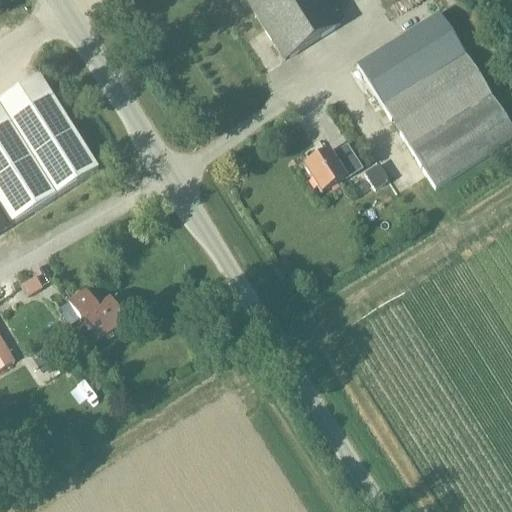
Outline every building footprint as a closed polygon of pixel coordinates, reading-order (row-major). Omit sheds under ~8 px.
[(243,0),(283,62),(339,26),(321,0),(243,0)] [(511,141),(511,134),(438,17),(437,16),(355,68),(434,191),(511,141)] [(0,247),(99,184),(25,66),(4,79),(21,106),(0,119),(0,247)] [(348,154),(334,163),(327,153),(303,169),(320,196),(345,180),(359,171),(348,154)] [(23,299),(42,286),(33,273),(14,285),(23,299)] [(109,303),(97,310),(86,293),(67,304),(80,324),(83,322),(86,326),(75,333),(87,351),(97,344),(97,345),(125,327),(109,303)] [(0,372),(14,363),(0,340),(0,372)]
